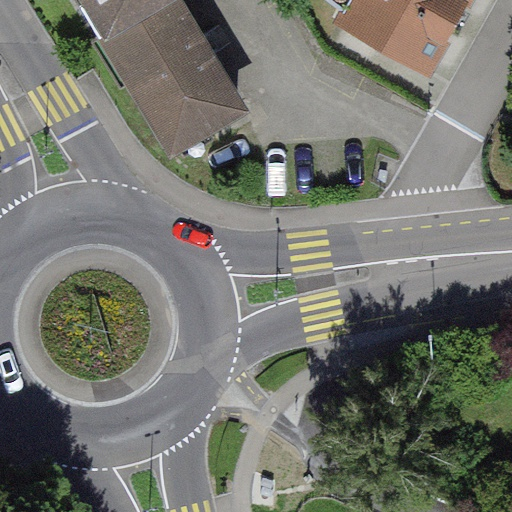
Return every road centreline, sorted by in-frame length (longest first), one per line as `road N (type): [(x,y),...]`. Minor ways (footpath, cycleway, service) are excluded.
road 1 (residential): [(417,511),(363,487),(343,455),(361,295)]
road 2 (residential): [(511,50),(453,151),(432,207),(428,264)]
road 3 (secondary): [(398,269),(184,253)]
road 4 (tertiary): [(128,218),(0,48)]
road 5 (secondary): [(207,359),(361,295)]
road 6 (secondary): [(69,437),(118,439),(183,402)]
